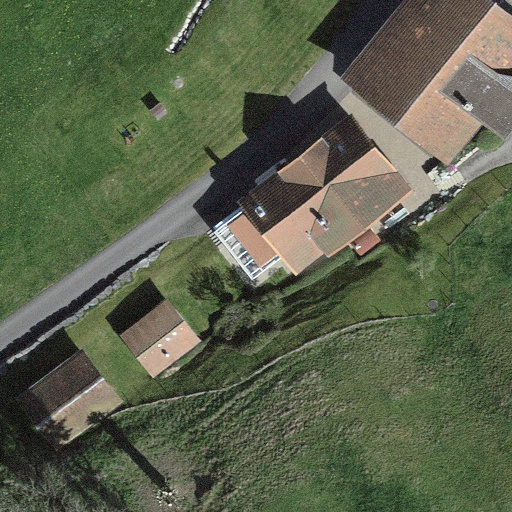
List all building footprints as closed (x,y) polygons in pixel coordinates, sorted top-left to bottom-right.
[(511,0),(395,0),(338,69),(353,81),(350,85),(432,153),(436,149),(448,159),(482,117),(501,132),(511,119),(511,0)] [(243,201),(212,225),(252,276),(281,252),(297,273),(412,182),(350,104),(237,193),(243,201)] [(219,272),(201,268),(198,274),(194,277),(190,280),(185,282),(189,297),(208,305),(211,299),(215,295),(221,291),(225,291),(219,272)] [(119,329),(152,374),(201,339),(168,293),(119,329)] [(55,448),(124,400),(84,343),(15,391),(55,448)]
